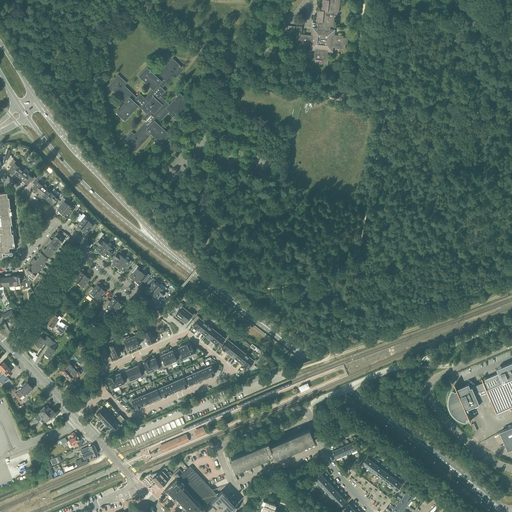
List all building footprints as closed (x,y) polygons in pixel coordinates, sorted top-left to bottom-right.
[(322,0),(322,11),(321,11),(320,15),(317,15),(316,22),(318,22),(317,28),(313,27),(313,28),(312,32),(314,32),(314,35),(302,34),(301,34),(301,32),(297,32),(296,42),(300,42),(300,44),(311,45),(310,50),(315,51),(314,59),(315,59),(315,64),(322,65),(322,63),(328,64),(329,57),(327,57),(328,52),(333,52),(333,48),(345,49),(346,44),(347,44),(348,38),(343,37),(344,36),(335,35),(335,30),(330,29),(331,27),(333,27),(334,17),(337,17),(338,12),(339,12),(340,0),(322,0)] [(151,134),(156,139),(161,143),(160,144),(164,148),(163,149),(170,156),(177,148),(170,142),(166,146),(162,142),(169,134),(158,123),(169,111),(174,116),(188,101),(180,93),(169,104),(160,96),(165,91),(162,88),(173,76),(176,78),(184,69),(173,58),(156,76),(147,67),(138,76),(153,90),(145,98),(140,93),(137,97),(124,86),(127,83),(118,75),(107,86),(125,103),(116,112),(125,121),(139,106),(147,114),(142,119),(146,122),(134,134),(132,132),(124,141),(135,152),(151,134)] [(8,160),(11,150),(7,149),(5,156),(0,156),(0,167),(2,167),(1,163),(4,163),(4,159),(8,160)] [(14,173),(20,167),(21,165),(14,159),(10,164),(12,166),(9,170),(14,173)] [(25,168),(21,165),(20,167),(14,173),(15,173),(17,175),(14,177),(17,179),(26,168),(25,168)] [(28,174),(30,171),(26,168),(17,179),(19,181),(21,178),(23,180),(28,174)] [(33,177),(28,174),(23,180),(28,184),(30,181),(33,183),(37,178),(34,176),(33,177)] [(37,192),(42,185),(44,184),(39,180),(42,176),(40,174),(37,178),(33,183),(35,185),(32,188),(37,192)] [(40,198),(47,189),(42,185),(37,192),(39,193),(37,196),(40,198)] [(46,199),(52,193),(47,189),(40,198),(42,200),(44,197),(46,198),(46,199)] [(52,201),(55,203),(61,195),(54,190),(52,193),(46,199),(50,203),(52,201)] [(0,257),(3,257),(3,253),(5,253),(5,255),(11,255),(12,254),(13,253),(12,252),(11,252),(10,247),(13,247),(12,247),(12,245),(14,245),(13,233),(11,233),(10,224),(12,224),(11,215),(9,215),(8,206),(10,206),(9,197),(7,197),(7,193),(0,193),(0,257)] [(62,215),(69,205),(66,202),(67,201),(63,198),(58,204),(59,203),(61,205),(56,211),(56,212),(56,213),(57,213),(57,214),(58,214),(59,214),(59,213),(62,215)] [(69,205),(62,215),(63,216),(63,217),(63,218),(63,219),(64,219),(65,219),(66,218),(69,214),(72,216),(78,208),(74,205),(72,208),(69,205)] [(81,231),(89,221),(86,218),(87,217),(83,214),(78,220),(79,219),(81,221),(76,227),(76,228),(76,229),(77,229),(77,230),(78,230),(79,230),(79,229),(81,231)] [(89,221),(81,231),(83,232),(82,233),(83,234),(83,235),(84,235),(85,235),(86,234),(90,229),(93,230),(92,231),(92,232),(97,225),(93,222),(92,224),(89,221)] [(54,238),(61,243),(62,244),(69,236),(64,232),(61,236),(58,233),(54,238)] [(96,243),(99,245),(95,250),(95,251),(95,252),(96,253),(97,253),(98,252),(100,254),(104,250),(108,245),(104,241),(106,240),(102,237),(104,234),(101,232),(97,237),(100,239),(96,243)] [(61,243),(54,238),(52,240),(50,238),(48,240),(59,249),(62,244),(61,243)] [(55,254),(59,249),(48,240),(46,242),(49,245),(47,247),(55,254)] [(104,257),(108,253),(111,255),(116,248),(112,245),(111,247),(108,245),(104,250),(100,254),(101,255),(101,256),(101,257),(102,258),(103,258),(104,258),(104,257)] [(55,254),(47,247),(45,249),(44,248),(42,251),(51,258),(55,254)] [(114,257),(116,259),(112,264),(112,265),(112,266),(113,267),(114,267),(114,266),(115,266),(117,268),(125,258),(121,255),(123,254),(119,250),(114,257)] [(38,258),(44,263),(48,259),(41,253),(39,255),(40,256),(38,258)] [(36,260),(33,258),(31,261),(41,268),(43,269),(46,265),(44,263),(38,258),(36,260)] [(125,258),(117,268),(119,269),(118,270),(118,271),(119,271),(119,272),(120,272),(121,272),(121,271),(126,265),(128,267),(128,268),(133,262),(129,259),(128,260),(125,258)] [(37,272),(41,268),(31,261),(30,263),(33,265),(31,267),(30,267),(37,272)] [(135,282),(142,272),(138,269),(140,267),(136,264),(131,271),(132,270),(134,272),(129,278),(129,279),(129,280),(130,280),(131,280),(132,280),(135,282)] [(30,267),(27,271),(29,273),(25,278),(26,278),(29,285),(39,273),(37,272),(30,267)] [(79,284),(87,274),(84,272),(85,271),(85,270),(84,270),(83,269),(82,269),(82,270),(77,276),(75,274),(75,273),(70,279),(74,282),(75,281),(79,284)] [(142,272),(135,282),(136,283),(135,283),(135,284),(136,285),(137,286),(138,286),(138,285),(143,279),(145,281),(145,282),(150,276),(146,273),(145,274),(142,272)] [(87,274),(79,284),(82,286),(80,288),(84,291),(89,284),(88,285),(86,283),(91,277),(91,276),(91,275),(90,274),(89,274),(89,275),(88,275),(87,274)] [(20,278),(20,275),(14,276),(15,284),(15,286),(24,286),(24,289),(28,288),(31,287),(29,285),(26,278),(23,280),(22,278),(20,278)] [(151,295),(159,286),(156,283),(157,281),(153,278),(148,285),(149,284),(151,286),(146,291),(146,292),(146,293),(147,294),(148,294),(149,294),(151,295)] [(95,297),(103,287),(101,285),(101,284),(101,283),(100,283),(100,282),(99,282),(98,282),(98,283),(93,289),(91,287),(92,286),(91,286),(86,292),(89,294),(88,295),(92,299),(95,296),(95,297)] [(163,295),(162,296),(168,289),(161,283),(159,286),(154,292),(151,295),(153,297),(152,297),(152,298),(153,299),(154,299),(154,300),(155,299),(156,299),(160,293),(163,295)] [(103,287),(95,297),(98,299),(97,301),(100,304),(106,297),(105,297),(105,298),(102,296),(107,290),(108,289),(107,288),(106,288),(105,288),(104,288),(103,287)] [(112,310),(119,300),(117,298),(117,297),(117,296),(116,296),(115,295),(115,296),(114,296),(109,302),(107,300),(108,299),(103,306),(106,309),(108,307),(112,310)] [(121,301),(119,300),(112,310),(114,312),(113,314),(114,315),(113,315),(113,316),(114,317),(115,317),(116,317),(117,317),(122,311),(123,310),(120,308),(124,304),(124,303),(124,302),(123,301),(122,301),(121,301)] [(188,309),(189,308),(181,302),(177,307),(180,309),(175,315),(180,319),(188,309)] [(188,309),(180,319),(185,323),(190,317),(192,319),(196,314),(194,312),(193,313),(188,309)] [(12,310),(2,315),(5,320),(14,315),(12,310)] [(57,323),(58,321),(60,318),(58,317),(53,313),(51,316),(49,314),(47,317),(57,323)] [(127,324),(131,321),(132,323),(136,321),(132,313),(123,318),(127,324)] [(197,329),(205,319),(201,316),(199,317),(197,315),(193,320),(196,322),(193,326),(197,329)] [(59,325),(57,323),(47,317),(45,320),(47,321),(46,323),(51,327),(54,329),(56,326),(58,328),(57,329),(58,329),(58,330),(63,333),(65,330),(59,325)] [(205,319),(197,329),(201,332),(209,323),(205,319)] [(59,325),(65,330),(66,329),(69,332),(71,328),(65,323),(64,324),(62,322),(59,325)] [(209,323),(201,332),(205,336),(212,328),(211,327),(213,325),(209,323)] [(212,328),(205,336),(210,339),(217,330),(216,329),(215,330),(212,328)] [(142,330),(139,331),(142,337),(145,336),(148,342),(150,341),(150,342),(155,340),(156,340),(154,335),(153,335),(154,335),(152,336),(149,329),(143,331),(142,330)] [(217,330),(210,339),(214,343),(221,334),(217,330)] [(134,333),(135,334),(129,336),(134,347),(140,345),(137,339),(140,338),(137,331),(134,333)] [(221,334),(214,343),(218,346),(225,337),(221,334)] [(47,344),(51,338),(46,335),(44,339),(40,336),(35,344),(41,348),(45,342),(47,344)] [(129,335),(120,339),(122,344),(125,343),(128,350),(134,347),(129,336),(129,335)] [(51,338),(47,344),(50,345),(44,354),(50,357),(55,350),(52,347),(55,342),(50,339),(51,338)] [(232,343),(233,343),(233,342),(229,338),(221,348),(222,348),(226,351),(232,343)] [(113,344),(110,346),(112,352),(111,353),(111,352),(111,353),(113,357),(118,355),(119,355),(118,354),(120,353),(117,346),(120,345),(118,340),(112,342),(113,344)] [(195,354),(190,343),(184,345),(189,356),(195,354)] [(232,343),(226,351),(230,354),(237,346),(236,346),(233,343),(232,343)] [(96,352),(99,359),(98,360),(98,359),(97,359),(99,364),(100,364),(105,361),(105,362),(105,361),(107,360),(104,353),(107,352),(104,345),(101,347),(102,349),(96,352)] [(178,348),(181,354),(178,356),(181,361),(189,357),(189,356),(184,345),(178,348)] [(237,346),(230,354),(234,358),(241,349),(237,345),(236,346),(237,346)] [(241,349),(234,358),(239,361),(246,352),(241,349)] [(172,350),(167,353),(172,365),(181,361),(178,356),(175,357),(172,350)] [(246,352),(239,361),(243,364),(250,356),(250,355),(246,352)] [(167,353),(161,355),(164,362),(161,363),(163,369),(172,365),(167,353)] [(250,356),(243,364),(247,368),(251,363),(254,365),(258,360),(250,355),(250,356)] [(158,365),(155,358),(149,360),(154,371),(160,369),(160,370),(163,369),(161,363),(158,365)] [(146,376),(149,375),(149,374),(154,371),(149,360),(143,363),(146,370),(143,371),(146,376)] [(205,366),(209,376),(214,374),(215,374),(212,369),(215,367),(213,362),(210,363),(210,364),(205,366)] [(511,362),(497,369),(499,375),(495,376),(494,375),(485,380),(486,382),(483,383),(472,388),(471,388),(469,384),(463,387),(463,388),(462,389),(461,388),(460,388),(459,389),(459,390),(455,391),(454,390),(452,393),(451,396),(450,399),(450,402),(450,406),(451,409),(450,409),(452,412),(454,415),(457,418),(460,420),(463,421),(467,422),(467,419),(469,418),(470,421),(471,421),(466,410),(478,405),(479,404),(491,399),(497,413),(504,410),(511,406),(511,362)] [(75,367),(73,365),(72,366),(69,363),(60,371),(65,377),(75,367)] [(142,377),(143,378),(146,376),(143,371),(140,372),(137,365),(132,368),(137,379),(142,377)] [(0,385),(0,386),(3,384),(9,379),(6,376),(12,370),(8,366),(0,373),(0,385)] [(201,370),(204,378),(209,376),(205,366),(200,369),(201,370)] [(75,370),(77,369),(75,367),(65,377),(70,382),(75,377),(75,376),(76,375),(77,376),(81,373),(78,369),(76,371),(75,370)] [(126,378),(128,384),(137,380),(137,379),(132,368),(126,370),(129,377),(126,378)] [(196,372),(199,380),(204,378),(201,370),(196,372)] [(191,374),(195,382),(199,380),(196,372),(191,374)] [(113,376),(118,387),(119,387),(119,388),(128,384),(126,378),(123,380),(120,373),(113,376)] [(195,382),(191,374),(186,376),(189,385),(195,382)] [(108,386),(111,391),(114,390),(113,389),(118,387),(113,376),(106,379),(109,386),(108,386)] [(178,379),(182,388),(187,386),(183,376),(178,379)] [(182,388),(178,379),(173,381),(174,382),(177,390),(182,388)] [(16,397),(30,385),(26,381),(18,389),(20,390),(14,396),(16,397)] [(174,382),(169,384),(172,392),(177,390),(174,382)] [(299,387),(301,392),(310,388),(307,383),(299,387)] [(172,392),(169,384),(164,386),(167,394),(172,392)] [(30,385),(16,397),(14,399),(17,403),(22,399),(25,396),(33,389),(30,385)] [(167,394),(164,386),(159,388),(162,397),(163,397),(163,396),(167,394)] [(152,392),(155,400),(160,397),(157,390),(152,392)] [(147,394),(150,402),(155,400),(152,392),(147,394)] [(142,396),(145,404),(150,402),(147,394),(142,396)] [(137,398),(140,406),(145,404),(142,396),(137,398)] [(137,398),(137,397),(131,399),(135,408),(136,408),(140,406),(137,398)] [(41,418),(51,409),(47,405),(45,407),(44,406),(40,410),(41,410),(38,413),(39,414),(32,421),(35,424),(41,418)] [(107,412),(101,406),(100,408),(101,409),(96,414),(99,418),(97,419),(98,420),(107,412)] [(52,410),(51,409),(41,418),(41,419),(42,419),(40,421),(43,423),(45,421),(46,422),(50,418),(51,420),(54,418),(52,416),(54,414),(56,413),(52,409),(52,410)] [(98,420),(99,421),(101,419),(104,422),(111,416),(110,416),(107,412),(98,420)] [(115,419),(111,415),(110,416),(111,416),(104,422),(106,425),(105,427),(105,428),(114,420),(115,419)] [(105,428),(106,429),(108,427),(111,430),(116,426),(118,427),(120,426),(114,420),(105,428)] [(511,426),(500,432),(508,451),(511,448),(511,426)] [(195,435),(196,437),(204,434),(203,431),(202,429),(194,432),(195,435)] [(314,442),(309,430),(270,447),(268,441),(263,443),(264,445),(229,460),(234,471),(269,457),(270,459),(274,457),(275,459),(275,458),(314,441),(314,442)] [(76,435),(74,432),(70,435),(72,437),(69,439),(74,447),(78,445),(76,442),(80,439),(76,434),(76,435)] [(166,449),(187,441),(186,438),(185,436),(164,445),(163,445),(160,446),(159,447),(160,449),(161,451),(163,452),(165,451),(166,449)] [(352,452),(357,450),(353,442),(354,442),(353,438),(351,438),(352,442),(349,444),(348,444),(352,452)] [(347,454),(352,452),(348,444),(349,444),(348,440),(346,441),(347,444),(344,446),(343,446),(347,454)] [(341,456),(347,454),(343,446),(344,446),(342,442),(340,443),(342,447),(339,448),(338,448),(341,456)] [(338,448),(339,448),(338,444),(335,445),(337,449),(333,451),(336,459),(341,456),(338,448)] [(81,452),(82,454),(84,459),(93,455),(98,453),(94,445),(89,447),(89,446),(80,450),(81,452)] [(371,460),(368,458),(371,455),(369,453),(366,457),(367,457),(362,464),(366,467),(371,460)] [(371,470),(376,464),(375,463),(372,461),(375,458),(374,456),(371,460),(366,467),(371,470)] [(78,468),(88,464),(87,460),(82,462),(81,459),(75,461),(78,468)] [(380,467),(379,467),(377,465),(379,461),(378,460),(375,463),(376,464),(371,470),(375,474),(380,467)] [(379,477),(385,471),(384,470),(381,468),(384,464),(382,463),(379,467),(380,467),(375,474),(379,477)] [(184,511),(199,511),(217,495),(190,466),(182,474),(177,478),(164,490),(184,511)] [(389,474),(388,473),(386,471),(388,468),(386,467),(384,470),(385,471),(379,477),(384,481),(389,474)] [(167,474),(165,472),(168,470),(166,468),(152,475),(151,475),(151,476),(152,477),(161,487),(171,476),(168,473),(167,474)] [(318,482),(324,477),(323,476),(321,473),(324,471),(323,469),(319,472),(320,473),(314,478),(318,482)] [(393,477),(390,475),(393,471),(391,470),(388,473),(389,474),(384,481),(388,484),(393,477)] [(321,486),(328,481),(327,480),(325,478),(328,475),(326,473),(323,476),(324,477),(318,482),(321,486)] [(393,487),(398,481),(397,480),(394,478),(397,475),(395,473),(393,477),(388,484),(393,487)] [(325,491),(332,485),(331,484),(329,482),(332,479),(330,477),(327,480),(328,481),(321,486),(325,491)] [(397,491),(402,484),(399,481),(401,478),(400,477),(397,480),(398,481),(393,487),(397,491)] [(335,489),(335,488),(332,486),(335,483),(334,481),(331,484),(332,485),(325,491),(329,495),(335,489)] [(333,499),(339,493),(338,492),(336,490),(339,487),(338,485),(335,488),(335,489),(329,495),(333,499)] [(411,500),(414,496),(408,491),(408,490),(405,487),(404,489),(407,492),(405,494),(404,495),(411,500)] [(343,497),(342,496),(340,494),(343,491),(341,489),(338,492),(339,493),(333,499),(337,503),(343,497)] [(211,502),(200,511),(229,511),(236,506),(222,491),(211,502)] [(408,505),(411,500),(404,495),(405,494),(402,492),(400,494),(404,496),(402,499),(401,500),(408,505)] [(340,507),(347,501),(343,498),(347,495),(345,493),(342,496),(343,497),(337,503),(340,507)] [(404,509),(408,505),(401,500),(402,499),(398,496),(397,498),(400,501),(398,503),(398,504),(404,509)] [(278,511),(274,510),(276,505),(265,501),(264,505),(263,505),(261,511),(264,511),(278,511)] [(398,511),(402,511),(404,509),(398,504),(398,503),(395,501),(394,502),(397,505),(395,507),(394,508),(398,511)]
